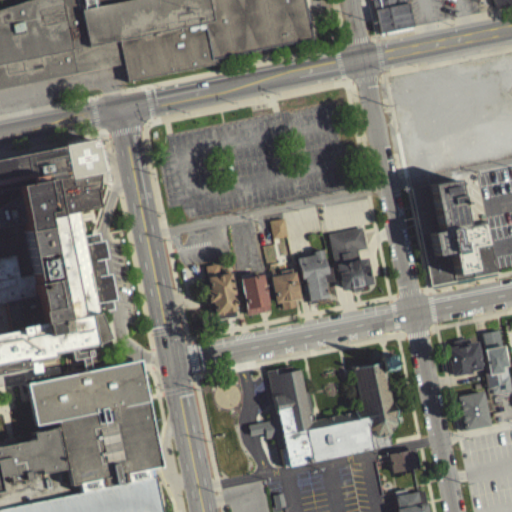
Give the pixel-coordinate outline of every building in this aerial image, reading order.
[(302,0),(311,36),(216,55),(217,60),(126,79),(123,62),(0,87),(0,13),(42,0),(302,0)] [(372,0),(374,8),(378,31),(412,24),(406,0),(372,0)] [(0,156),(60,144),(90,138),(97,171),(100,187),(95,188),(98,205),(76,209),(81,234),(97,231),(113,307),(96,310),(102,339),(90,341),(48,350),(48,354),(30,358),(32,366),(0,372),(0,156)] [(485,220),(496,270),(431,284),(411,186),(453,177),(463,224),(485,220)] [(269,244),(275,243),(283,241),(284,241),(281,223),(266,226),(269,244)] [(359,233),(359,235),(360,238),(363,253),(354,255),(356,264),(363,263),(368,289),(359,291),(360,295),(353,296),(348,298),(347,295),(342,297),(339,297),(337,297),(335,285),(332,268),(330,269),(324,240),(359,233)] [(319,255),(322,273),(327,272),(328,277),(326,277),(328,287),(321,288),(325,303),(305,307),(304,300),(300,284),(297,284),(293,263),(300,262),(309,260),(309,257),(312,256),(319,255)] [(213,269),(215,278),(226,275),(231,300),(228,300),(229,304),(232,305),(233,309),(231,312),(231,316),(233,322),(224,324),(223,323),(208,326),(201,296),(205,295),(204,286),(203,283),(204,283),(201,272),(213,269)] [(276,280),(276,276),(288,274),(288,277),(291,277),(296,302),(296,304),(291,305),(292,312),(278,315),(277,308),(271,309),(265,282),(276,280)] [(243,321),(267,316),(259,279),(235,284),(243,321)] [(497,328),(511,389),(492,394),(492,391),(488,392),(483,372),(487,371),(482,347),(483,345),(480,332),(497,328)] [(445,346),(450,374),(470,371),(470,369),(481,366),(476,339),(469,341),(468,335),(452,339),(452,344),(445,346)] [(386,428),(389,442),(287,465),(287,464),(282,465),(279,448),(283,447),(283,445),(277,446),(274,434),(264,437),(262,431),(249,434),(246,423),(272,417),(271,415),(276,414),(266,369),(280,366),(281,371),(298,367),(310,418),(317,417),(360,407),(352,371),(351,366),(379,359),(378,356),(385,354),(392,353),(395,365),(383,368),(397,425),(386,428)] [(25,382),(137,359),(157,455),(159,465),(158,465),(146,468),(148,476),(79,490),(78,482),(69,484),(56,418),(33,423),(25,382)] [(455,394),(463,429),(489,423),(481,389),(455,394)] [(0,443),(12,441),(32,437),(31,430),(54,426),(62,466),(38,471),(37,467),(27,469),(29,476),(9,480),(8,472),(0,474),(0,443)] [(262,439),(263,445),(278,442),(275,427),(246,432),(247,442),(262,439)] [(387,452),(391,471),(418,465),(414,448),(412,446),(387,452)] [(385,461),(390,480),(416,474),(412,455),(385,461)] [(162,511),(154,474),(148,476),(79,490),(0,507),(0,511),(162,511)] [(265,477),(268,491),(282,489),(278,474),(265,477)] [(393,489),(397,506),(395,507),(396,511),(428,511),(423,488),(406,492),(405,486),(393,489)]
